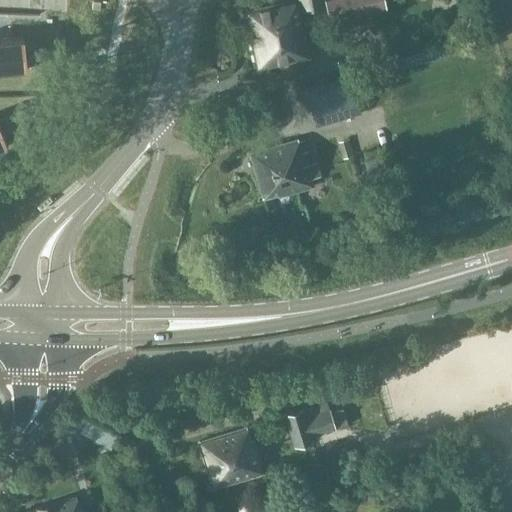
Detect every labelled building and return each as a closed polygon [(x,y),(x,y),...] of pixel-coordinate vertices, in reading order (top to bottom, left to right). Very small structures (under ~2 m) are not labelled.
[(299,0),(302,11),(322,7),(320,0),(299,0)] [(324,0),(329,22),(385,9),(382,0),(324,0)] [(511,0),(485,0),(493,24),(511,17),(511,0)] [(257,69),(308,58),(297,3),(282,6),(281,3),(244,11),(257,69)] [(22,36),(0,38),(0,71),(26,69),(22,36)] [(360,114),(353,90),(344,92),(342,85),(330,89),(329,85),(305,92),(315,128),(360,114)] [(303,139),(297,141),(296,140),(249,153),(263,200),(312,186),(309,178),(318,176),(315,165),(306,168),(302,153),(306,151),(303,139)] [(304,417),(301,410),(284,415),(294,446),(311,441),(308,430),(332,422),(328,410),(304,417)] [(214,488),(263,473),(252,439),(250,440),(246,427),(198,442),(214,488)] [(81,511),(80,511),(75,497),(24,511),(82,511),(83,511),(81,511)]
